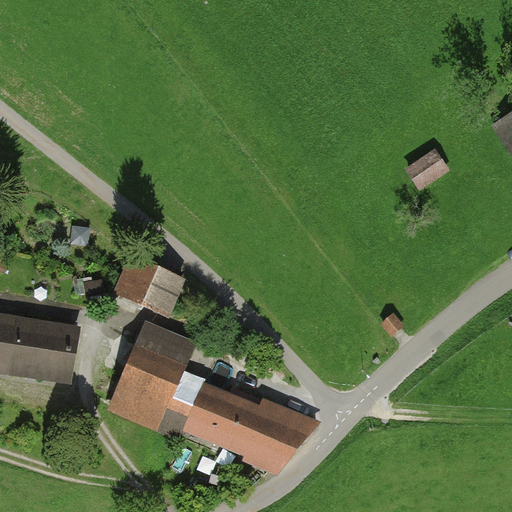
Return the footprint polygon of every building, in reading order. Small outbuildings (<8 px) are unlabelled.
[(511,115),(489,131),(511,165),(511,115)] [(432,153),(401,170),(414,193),(445,176),(432,153)] [(176,284),(123,265),(110,299),(163,318),(176,284)] [(0,380),(63,392),(74,331),(0,318),(0,380)] [(187,347),(142,326),(101,413),(150,436),(155,424),(281,482),(310,421),(180,361),(187,347)]
